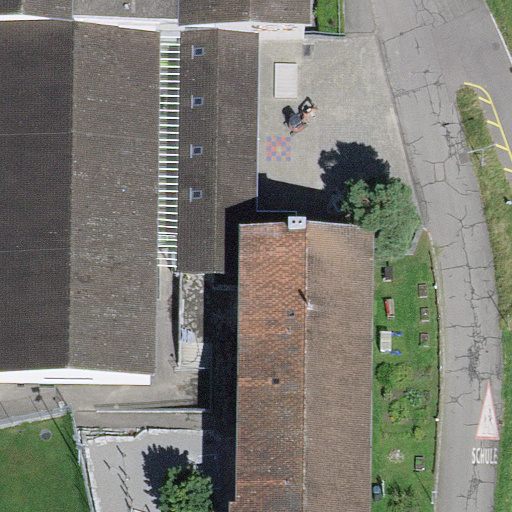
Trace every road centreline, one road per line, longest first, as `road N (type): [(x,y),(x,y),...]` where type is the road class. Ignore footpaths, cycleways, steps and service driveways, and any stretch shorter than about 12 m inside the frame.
road 1 (residential): [(467,511),(465,303),(417,73),(393,0)]
road 2 (residential): [(511,118),(459,0)]
